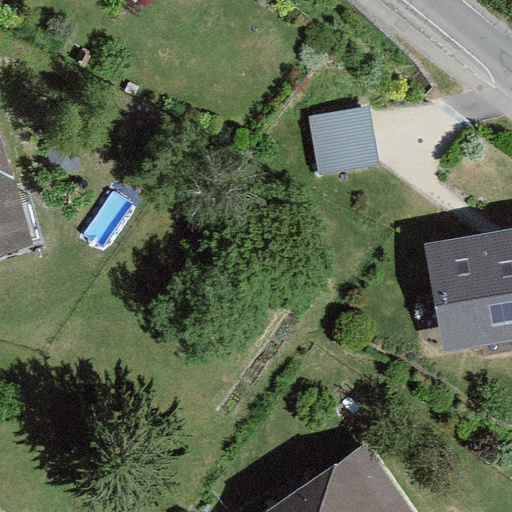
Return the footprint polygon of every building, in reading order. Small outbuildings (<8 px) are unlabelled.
[(135,0),(107,0),(126,13),(135,0)] [(370,107),(312,116),(323,173),(377,162),(370,107)] [(0,178),(0,260),(20,256),(0,178)] [(511,232),(501,235),(433,250),(451,352),(511,339),(511,232)] [(400,511),(361,450),(262,511),(400,511)]
